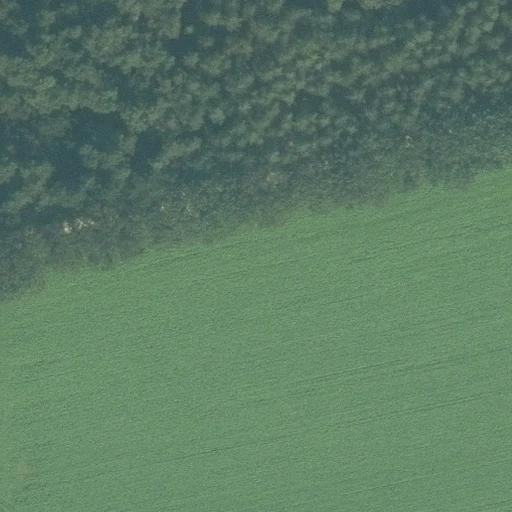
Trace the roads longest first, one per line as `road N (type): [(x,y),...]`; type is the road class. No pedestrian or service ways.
road 1 (track): [(511,114),(225,189)]
road 2 (track): [(225,189),(0,248)]
road 3 (track): [(345,0),(231,78),(205,126)]
road 4 (track): [(141,0),(205,126)]
